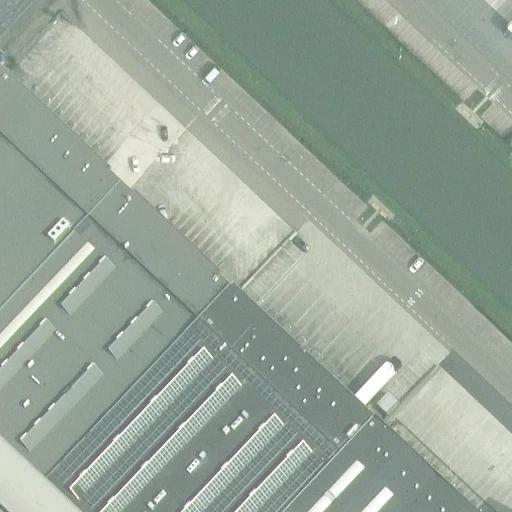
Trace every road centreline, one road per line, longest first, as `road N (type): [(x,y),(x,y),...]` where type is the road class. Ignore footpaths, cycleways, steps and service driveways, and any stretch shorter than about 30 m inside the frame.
road 1 (unclassified): [(511,387),(101,0)]
road 2 (unclassified): [(404,0),(511,100)]
